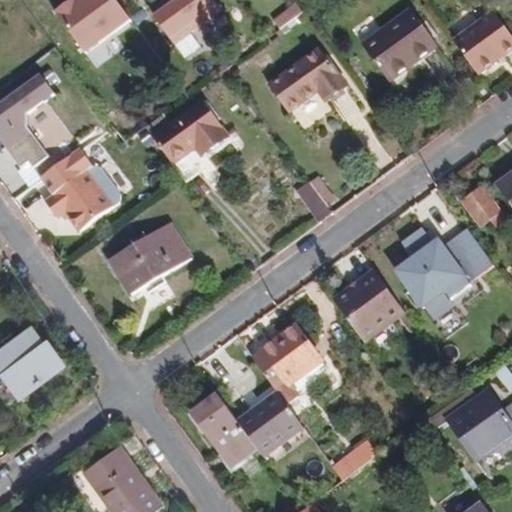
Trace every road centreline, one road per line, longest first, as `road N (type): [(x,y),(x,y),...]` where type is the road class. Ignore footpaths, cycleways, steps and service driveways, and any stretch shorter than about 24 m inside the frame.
road 1 (residential): [(128,391),(511,107)]
road 2 (residential): [(0,217),(128,391)]
road 3 (residential): [(0,486),(128,391)]
road 4 (residential): [(128,391),(216,511)]
